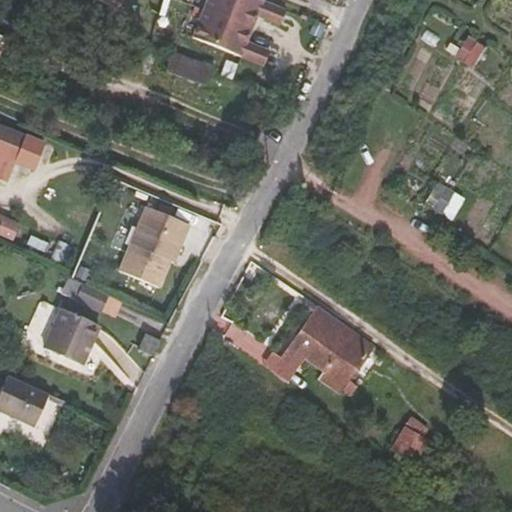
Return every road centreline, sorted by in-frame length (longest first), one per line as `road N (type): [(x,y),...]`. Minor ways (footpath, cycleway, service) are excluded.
road 1 (residential): [(354,0),(281,159),(89,511)]
road 2 (unknown): [(256,206),(0,107)]
